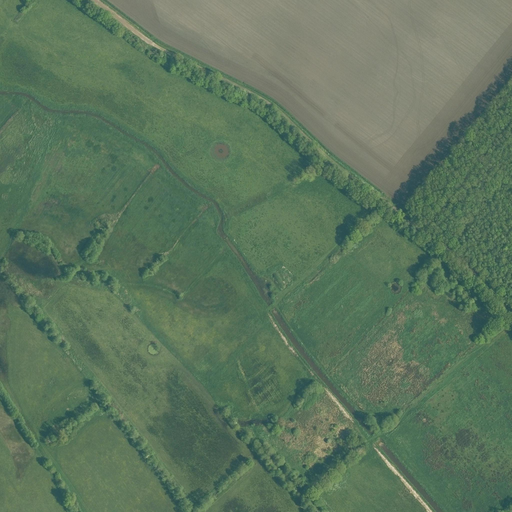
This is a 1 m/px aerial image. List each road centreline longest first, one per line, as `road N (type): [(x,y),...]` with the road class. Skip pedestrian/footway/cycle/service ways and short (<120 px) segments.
road 1 (track): [(92,0),(145,39),(275,107),(328,159),(462,259),(511,312)]
road 2 (track): [(511,119),(423,230)]
